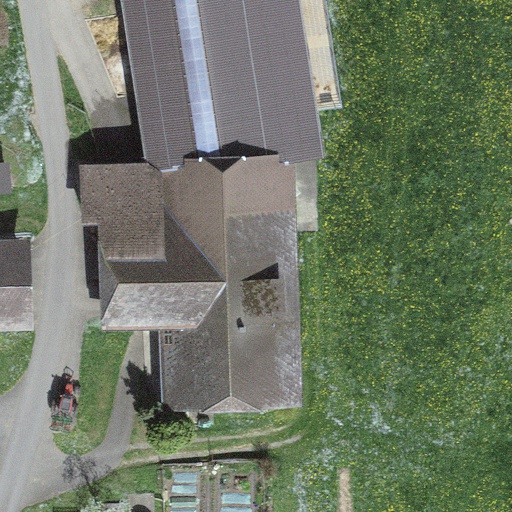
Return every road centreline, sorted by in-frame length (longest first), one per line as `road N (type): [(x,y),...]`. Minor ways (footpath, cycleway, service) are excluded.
road 1 (track): [(7,511),(64,269),(63,188),(34,0)]
road 2 (track): [(118,455),(278,439),(315,395),(314,347)]
road 3 (track): [(18,476),(87,469),(118,455),(138,355),(154,340)]
road 4 (track): [(34,1),(119,135),(137,132)]
